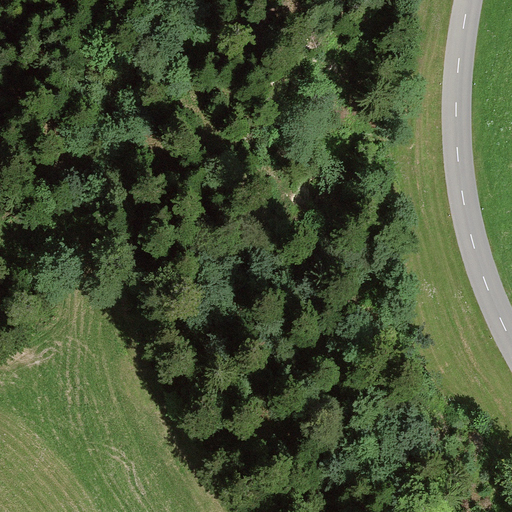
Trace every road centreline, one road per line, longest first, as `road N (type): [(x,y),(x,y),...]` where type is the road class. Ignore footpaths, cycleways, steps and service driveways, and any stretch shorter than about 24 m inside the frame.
road 1 (track): [(167,0),(134,69),(104,250),(138,356),(232,511)]
road 2 (tertiary): [(468,0),(457,114),(464,202),(484,278),(511,340)]
